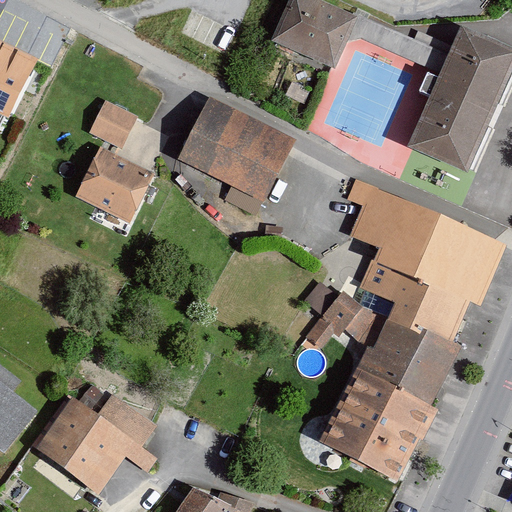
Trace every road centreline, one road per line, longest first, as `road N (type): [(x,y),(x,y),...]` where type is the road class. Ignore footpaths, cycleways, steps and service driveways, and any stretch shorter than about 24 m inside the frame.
road 1 (residential): [(43,0),(511,241)]
road 2 (tertiary): [(444,511),(511,354)]
